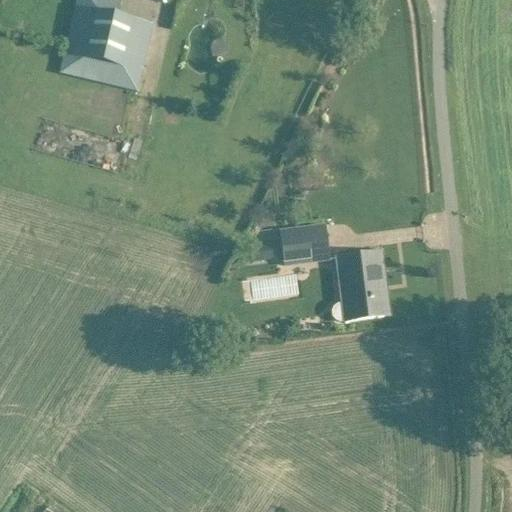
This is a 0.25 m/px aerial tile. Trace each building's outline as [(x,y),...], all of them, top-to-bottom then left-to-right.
[(76,0),(58,74),(136,92),(153,25),(117,16),(120,0),(76,0)] [(260,26),(175,6),(141,145),(226,165),(260,26)] [(322,227),(279,233),(283,266),(328,261),(322,227)] [(336,260),(342,304),(337,305),(333,308),(331,312),(332,318),(335,322),(339,323),(389,317),(381,254),(336,260)] [(242,278),(244,300),(299,295),(297,273),(242,278)]
